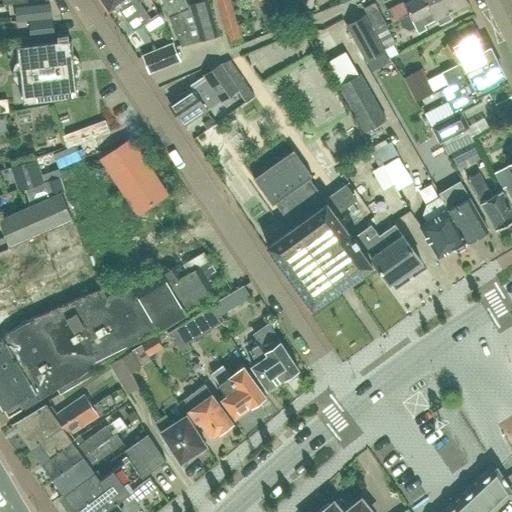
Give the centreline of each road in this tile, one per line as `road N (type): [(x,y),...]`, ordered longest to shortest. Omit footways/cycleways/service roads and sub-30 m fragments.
road 1 (residential): [(76,0),(336,376),(364,401)]
road 2 (tertiary): [(234,511),(364,401)]
road 3 (tertiary): [(364,401),(473,320)]
